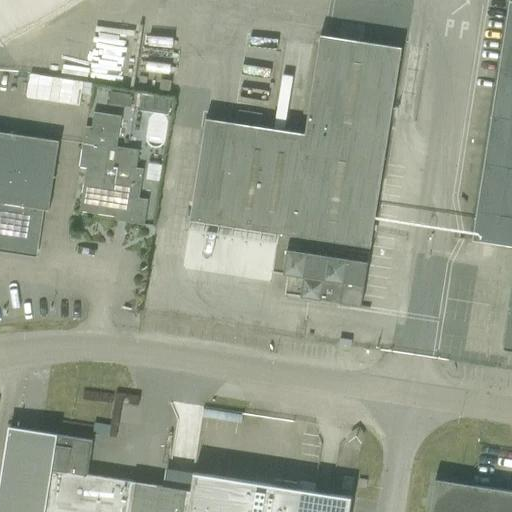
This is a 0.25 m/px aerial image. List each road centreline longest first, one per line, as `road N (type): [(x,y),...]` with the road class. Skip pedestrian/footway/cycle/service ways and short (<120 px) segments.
road 1 (unclassified): [(0,359),(54,346),(407,395)]
road 2 (unknown): [(407,395),(465,0)]
